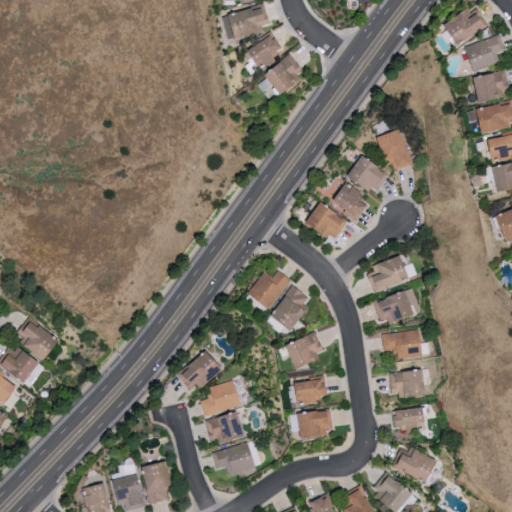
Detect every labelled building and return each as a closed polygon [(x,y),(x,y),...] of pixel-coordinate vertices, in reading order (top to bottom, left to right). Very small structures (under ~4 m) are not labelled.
[(263,31),(262,25),(270,23),(265,5),(222,16),(229,40),(263,31)] [(489,27),(478,8),(468,13),(467,11),(447,22),(458,43),(489,27)] [(262,36),(265,40),(250,49),(261,68),(279,58),(275,51),(282,47),(272,30),(262,36)] [(505,49),(500,34),(466,46),(475,70),(500,61),(497,53),(505,49)] [(285,95),(300,81),(295,75),(304,67),(291,53),(266,76),(285,95)] [(480,99),(511,94),(507,71),(476,76),(480,99)] [(485,132),(511,124),(511,99),(479,109),(485,132)] [(373,136),(383,166),(392,163),(395,172),(412,166),(398,127),(373,136)] [(511,155),(511,135),(490,137),(492,157),(511,155)] [(345,176),(361,154),(390,174),(379,191),(372,186),(368,192),(345,176)] [(511,189),(511,163),(495,167),(500,191),(511,189)] [(330,203),(345,180),(363,193),(358,200),(366,205),(356,221),(330,203)] [(304,223),(321,201),(348,222),(335,238),(329,234),(325,240),(304,223)] [(507,238),(511,236),(511,208),(499,212),(507,238)] [(365,274),(376,269),(374,266),(400,255),(410,279),(373,294),(365,274)] [(262,271),(272,278),(278,271),(293,282),(268,313),(244,294),(262,271)] [(268,317),(291,286),(308,298),(303,304),(307,307),(289,332),(268,317)] [(372,302),(405,290),(413,314),(380,325),(372,302)] [(45,359),(60,340),(30,316),(21,327),(31,335),(25,343),(45,359)] [(284,347),(314,332),(323,350),(317,354),(319,360),(295,371),(284,347)] [(381,335),(417,332),(424,357),(398,359),(396,352),(382,352),(381,335)] [(40,359),(10,342),(0,358),(0,362),(29,379),(40,359)] [(176,375),(203,351),(221,370),(199,389),(195,385),(189,390),(176,375)] [(388,376),(421,370),(425,398),(407,401),(402,391),(391,393),(388,376)] [(0,398),(1,397),(7,402),(19,384),(0,371),(0,398)] [(296,405),(293,384),(306,382),(308,379),(325,377),(328,396),(322,397),(320,402),(296,405)] [(208,387),(232,379),(241,405),(204,418),(198,402),(208,398),(208,387)] [(390,411),(422,407),(426,430),(394,434),(390,411)] [(204,421),(237,411),(245,436),(218,444),(217,438),(210,440),(204,421)] [(295,415),(328,411),(330,429),(325,431),(326,438),(298,441),(295,415)] [(210,453),(246,441),(255,468),(229,476),(226,467),(216,470),(210,453)] [(391,466),(401,448),(435,462),(425,485),(391,466)] [(140,467),(165,461),(172,490),(167,492),(169,499),(150,504),(140,467)] [(111,478),(137,471),(146,507),(126,511),(124,505),(118,506),(111,478)] [(373,489),(384,476),(414,499),(403,511),(392,511),(381,503),(385,498),(373,489)] [(81,489),(103,484),(109,511),(94,511),(89,511),(88,508),(85,508),(81,489)] [(346,499),(360,492),(371,511),(344,511),(351,509),(346,499)] [(313,511),(310,503),(328,494),(334,507),(330,509),(331,511),(313,511)]
